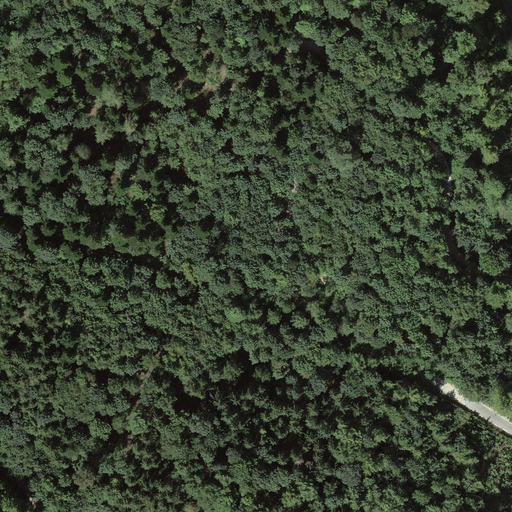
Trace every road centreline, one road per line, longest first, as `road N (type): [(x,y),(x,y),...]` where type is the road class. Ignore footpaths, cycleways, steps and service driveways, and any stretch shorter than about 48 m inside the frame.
road 1 (track): [(318,43),(289,52),(274,79),(298,237),(368,335),(511,427)]
road 2 (track): [(0,200),(48,229),(297,311),(382,369),(457,394)]
road 3 (track): [(511,276),(467,272),(448,254),(442,162),(318,43),(285,0)]
